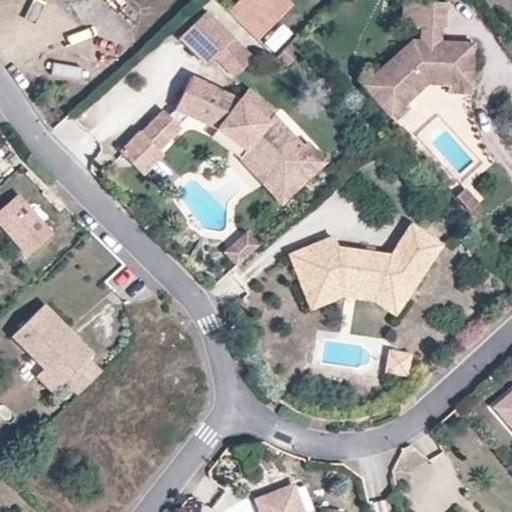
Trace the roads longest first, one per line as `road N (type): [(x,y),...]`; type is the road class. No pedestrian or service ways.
road 1 (residential): [(233,404),(196,304),(36,141),(0,87)]
road 2 (residential): [(233,404),(295,441),(376,442),(421,420),(511,338)]
road 3 (residential): [(149,511),(233,404)]
